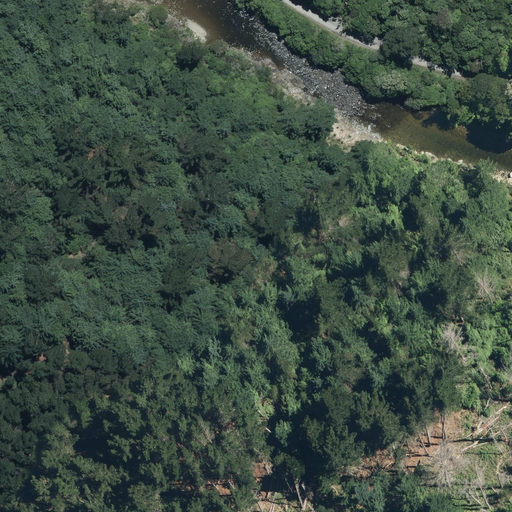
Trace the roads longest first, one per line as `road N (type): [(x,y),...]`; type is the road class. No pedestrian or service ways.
road 1 (track): [(344,511),(153,376),(56,344),(10,344),(0,359)]
road 2 (unclassified): [(511,85),(409,59),(286,0)]
